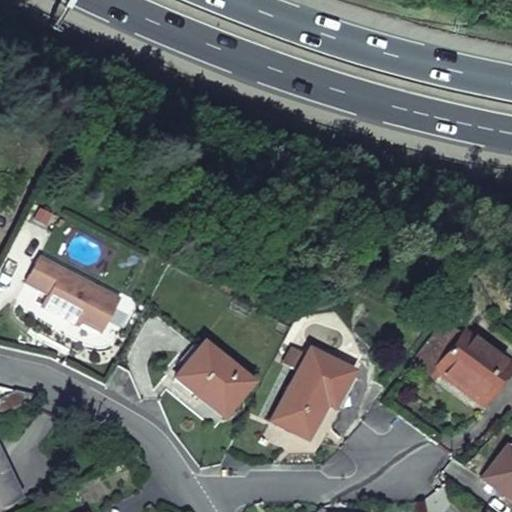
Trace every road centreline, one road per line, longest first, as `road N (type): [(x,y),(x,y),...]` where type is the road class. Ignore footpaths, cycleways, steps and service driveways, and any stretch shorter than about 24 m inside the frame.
road 1 (trunk): [(120,0),(196,37),(376,98),(511,130)]
road 2 (trunk): [(511,81),(414,63),(223,0)]
road 3 (residential): [(0,369),(47,380),(115,416),(202,511)]
road 4 (residential): [(211,511),(238,486),(364,479),(397,441)]
